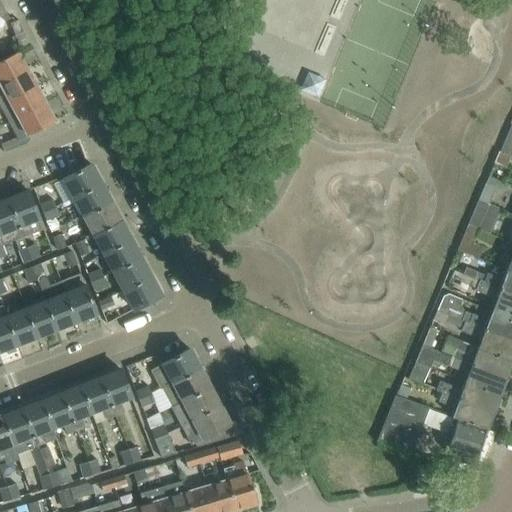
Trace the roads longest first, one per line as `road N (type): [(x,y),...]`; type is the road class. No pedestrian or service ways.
road 1 (residential): [(303,511),(197,312)]
road 2 (residential): [(0,389),(197,312)]
road 3 (residential): [(197,312),(99,125)]
road 4 (residential): [(99,125),(32,0)]
